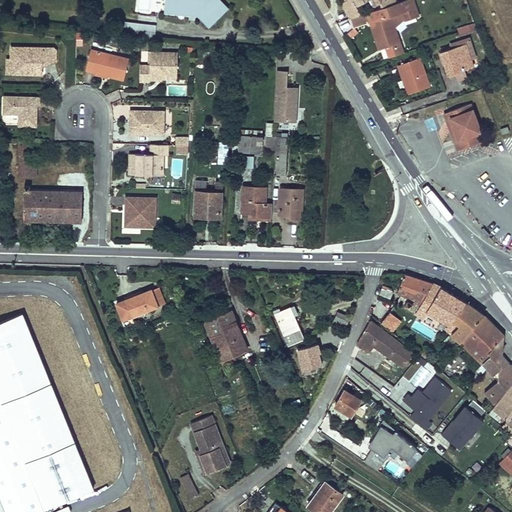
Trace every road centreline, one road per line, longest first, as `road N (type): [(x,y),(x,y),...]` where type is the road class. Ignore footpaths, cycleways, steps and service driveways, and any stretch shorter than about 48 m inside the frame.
road 1 (residential): [(208,511),(298,440),(332,380),(377,260)]
road 2 (residential): [(98,251),(377,260)]
road 3 (primary): [(307,0),(413,184)]
road 4 (residential): [(83,111),(101,123),(98,251)]
